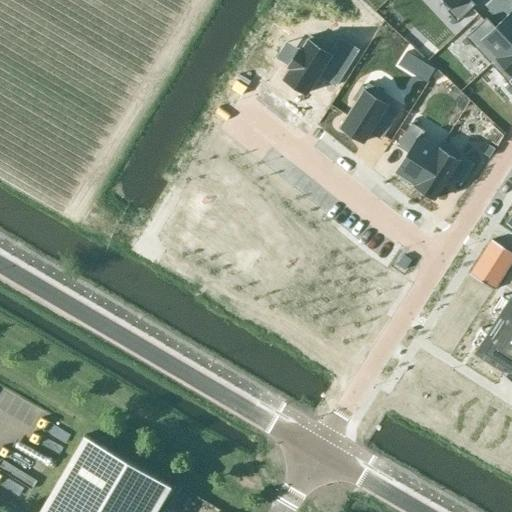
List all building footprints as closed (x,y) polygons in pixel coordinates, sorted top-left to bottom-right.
[(444,0),(451,7),(447,10),(457,21),(475,4),(471,0),(444,0)] [(487,17),(465,37),(475,48),(476,47),(491,63),(511,43),(511,10),(495,26),(487,17)] [(291,67),(284,77),(308,93),(320,74),(337,84),(359,49),(341,37),(333,49),(311,35),(302,49),(300,48),(289,66),(291,67)] [(511,43),(491,63),(506,80),(511,87),(511,43)] [(357,101),(340,126),(364,141),(371,131),(381,138),(395,117),(384,110),(392,98),(368,83),(366,87),(362,85),(353,98),(357,101)] [(409,151),(396,172),(415,184),(415,185),(444,140),(443,140),(438,148),(420,136),(424,131),(411,123),(398,144),(409,151)] [(444,140),(415,185),(436,198),(449,177),(460,184),(474,163),(463,156),(465,153),(444,140)] [(511,261),(511,251),(492,239),(470,274),(494,289),(511,261)] [(511,294),(476,351),(505,370),(503,373),(511,378),(511,294)] [(34,440),(38,433),(20,422),(16,428),(34,440)] [(85,434),(38,511),(154,511),(171,485),(85,434)]
